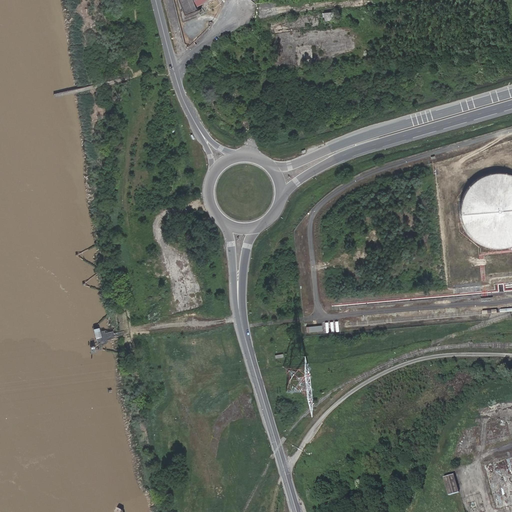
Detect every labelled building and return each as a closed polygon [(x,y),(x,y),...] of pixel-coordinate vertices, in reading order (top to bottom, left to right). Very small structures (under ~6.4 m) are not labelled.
[(179,0),(186,16),(198,10),(196,7),(208,0),(179,0)] [(336,22),(335,12),(322,13),(323,23),(336,22)] [(250,116),(247,107),(236,111),(239,120),(250,116)] [(511,165),(506,164),(500,164),(497,165),(495,165),(492,166),(487,168),(484,169),(482,170),(480,172),(476,175),(474,177),(469,185),(466,193),(465,201),(466,210),(469,218),(473,225),(479,231),(486,236),(494,239),(503,239),(511,239),(511,238),(511,165)] [(450,493),(461,490),(456,472),(446,475),(450,493)]
